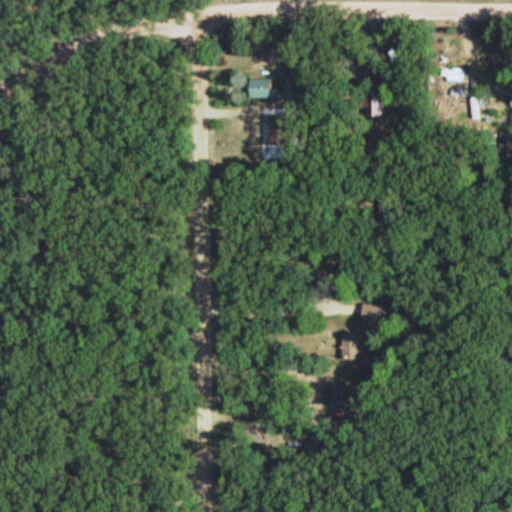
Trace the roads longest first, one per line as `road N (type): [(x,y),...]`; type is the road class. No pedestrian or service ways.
road 1 (residential): [(511,7),(200,11),(103,30),(0,86)]
road 2 (residential): [(206,511),(200,11)]
